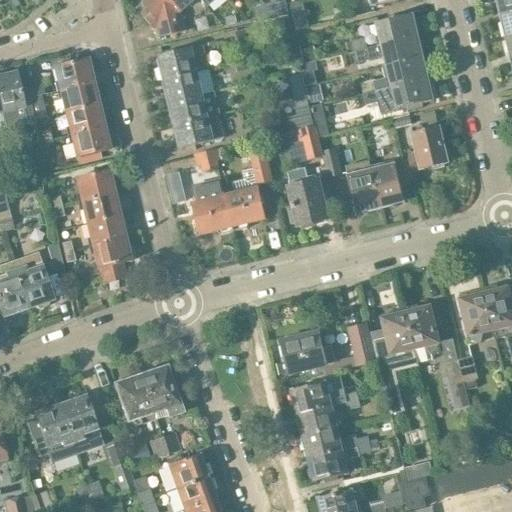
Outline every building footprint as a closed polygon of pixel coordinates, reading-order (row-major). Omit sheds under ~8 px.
[(181,13),(196,0),(146,0),(142,4),(151,15),(146,19),(155,30),(156,29),(158,38),(185,32),(181,13)] [(270,0),(272,5),(264,7),(274,19),(287,16),(288,16),(286,4),(284,0),(270,0)] [(511,0),(496,0),(496,1),(497,6),(500,8),(502,18),(511,15),(511,0)] [(308,28),(302,5),(290,7),(296,31),(308,28)] [(264,7),(256,9),(258,19),(259,23),(274,19),(264,7)] [(219,23),(225,18),(217,8),(211,13),(219,23)] [(503,22),(502,25),(503,30),(505,31),(507,39),(511,37),(511,15),(502,18),(503,22)] [(378,48),(416,38),(414,29),(416,26),(415,21),(412,20),(411,16),(378,24),(381,38),(376,39),(378,48)] [(238,46),(263,40),(260,28),(235,34),(238,46)] [(416,38),(378,48),(366,51),(368,59),(385,55),(388,67),(421,59),(420,52),(421,50),(420,45),(418,43),(416,38)] [(354,54),(366,51),(364,40),(351,43),(354,54)] [(312,46),(300,48),(303,63),(315,61),(312,46)] [(164,83),(208,72),(207,71),(209,70),(204,48),(192,51),(192,50),(161,57),(162,62),(159,62),(164,83)] [(366,51),(354,54),(356,63),(369,60),(366,51)] [(388,90),(426,80),(425,75),(427,72),(426,68),(423,66),(421,59),(388,67),(383,69),(386,80),(374,83),(376,93),(388,90)] [(58,91),(92,83),(87,60),(52,69),(58,91)] [(243,64),(229,67),(230,72),(244,69),(243,64)] [(169,105),(213,95),(208,72),(164,83),(169,105)] [(19,90),(15,74),(0,77),(0,112),(0,114),(1,114),(5,132),(7,132),(6,130),(25,125),(25,127),(26,127),(35,125),(26,89),(19,90)] [(293,100),(306,97),(301,78),(289,81),(293,100)] [(376,93),(379,103),(378,103),(381,114),(398,111),(398,110),(432,102),(431,98),(432,96),(431,91),(429,89),(426,80),(388,90),(376,93)] [(364,96),(376,93),(374,82),(361,85),(364,96)] [(63,113),(98,105),(92,83),(58,91),(63,113)] [(29,88),(31,98),(40,96),(37,86),(29,88)] [(319,86),(306,89),(310,104),(322,102),(319,86)] [(174,127),(219,117),(219,116),(218,116),(213,95),(169,105),(174,127)] [(34,108),(42,106),(40,96),(31,98),(34,108)] [(289,132),(313,126),(306,97),(293,100),(291,102),(293,110),(295,110),(296,116),(287,119),(289,132)] [(69,136),(103,128),(98,105),(63,113),(69,136)] [(393,120),(395,129),(411,125),(409,116),(393,120)] [(219,117),(174,127),(178,143),(181,143),(183,148),(224,138),(219,117)] [(328,122),(314,125),(314,128),(317,138),(332,135),(328,122)] [(403,163),(415,175),(421,169),(421,170),(431,168),(432,170),(444,167),(443,165),(446,164),(441,145),(440,141),(442,141),(440,130),(437,131),(436,128),(422,131),(421,127),(411,129),(416,150),(403,162),(403,163)] [(103,128),(69,136),(75,160),(109,151),(103,128)] [(314,129),(300,132),(307,160),(321,157),(314,129)] [(42,142),(51,140),(49,131),(40,133),(42,142)] [(51,140),(42,142),(45,153),(53,151),(51,140)] [(202,174),(219,170),(217,161),(223,160),(220,149),(193,156),(196,167),(200,166),(202,174)] [(271,183),(267,164),(264,152),(250,155),(257,186),(271,183)] [(42,162),(28,165),(30,173),(44,171),(42,162)] [(369,162),(346,168),(347,173),(356,214),(367,212),(369,211),(369,213),(380,210),(370,167),(369,162)] [(394,162),(370,167),(380,210),(393,207),(393,206),(403,203),(400,189),(415,175),(403,163),(403,162),(395,169),(394,162)] [(80,203),(114,195),(109,173),(75,181),(80,203)] [(291,184),(288,184),(295,209),(288,210),(292,224),(298,223),(299,227),(302,226),(302,229),(315,226),(314,223),(326,220),(316,178),(302,181),(301,179),(291,181),(291,184)] [(222,182),(195,189),(198,204),(194,205),(202,235),(220,231),(223,235),(234,233),(226,198),(222,182)] [(0,216),(8,214),(0,184),(0,216)] [(226,198),(234,233),(248,229),(250,224),(264,221),(257,190),(226,198)] [(85,225),(116,217),(114,206),(116,205),(114,195),(80,203),(85,225)] [(52,210),(61,208),(59,197),(49,200),(52,210)] [(61,208),(52,210),(54,220),(64,217),(61,208)] [(0,216),(0,232),(0,234),(12,231),(8,214),(0,216)] [(90,247),(124,239),(122,232),(120,233),(116,217),(85,225),(90,247)] [(124,239),(90,247),(95,270),(98,270),(101,284),(124,279),(121,265),(130,263),(124,239)] [(63,254),(72,252),(69,242),(60,244),(63,254)] [(57,246),(47,249),(54,272),(62,269),(57,246)] [(72,252),(63,254),(65,264),(74,262),(72,252)] [(36,255),(11,264),(13,271),(27,310),(30,309),(30,310),(53,302),(40,267),(36,255)] [(11,264),(0,267),(0,313),(2,320),(25,312),(24,311),(27,310),(13,271),(11,264)] [(511,314),(506,289),(484,294),(493,331),(495,341),(507,338),(511,360),(511,314)] [(482,333),(493,331),(484,294),(460,300),(468,336),(469,336),(472,346),(479,345),(482,333)] [(440,354),(428,307),(405,313),(417,364),(432,361),(431,356),(440,354)] [(417,364),(405,313),(382,318),(393,365),(401,364),(402,368),(417,364)] [(358,365),(367,363),(373,362),(367,333),(352,337),(358,365)] [(325,366),(318,335),(296,341),(295,337),(277,341),(280,353),(283,352),(288,374),(307,370),(309,378),(324,375),(322,366),(325,366)] [(458,361),(464,383),(477,380),(472,358),(458,361)] [(450,386),(464,383),(458,361),(445,364),(450,386)] [(139,375),(155,420),(179,412),(164,370),(157,373),(155,369),(139,375)] [(154,420),(155,420),(139,375),(122,381),(123,385),(115,388),(130,428),(141,424),(138,416),(151,411),(154,420)] [(295,415),(358,400),(356,393),(345,396),(340,377),(323,381),(324,385),(290,393),(295,415)] [(387,405),(401,402),(395,377),(381,380),(387,405)] [(59,407),(72,446),(76,456),(101,447),(83,399),(82,399),(81,396),(60,404),(61,407),(59,407)] [(301,439),(336,430),(331,408),(345,404),(347,411),(360,408),(358,400),(295,415),(301,439)] [(36,421),(26,424),(39,459),(47,456),(50,465),(76,456),(72,446),(59,407),(56,408),(55,405),(37,412),(38,415),(34,416),(36,421)] [(306,460),(370,445),(368,438),(356,440),(356,438),(339,442),(336,430),(301,439),(306,460)] [(162,439),(167,455),(179,451),(174,435),(162,439)] [(154,460),(167,455),(162,439),(148,444),(154,460)] [(370,445),(306,460),(312,483),(347,475),(344,462),(359,459),(358,456),(378,451),(376,446),(370,447),(370,445)] [(145,449),(126,457),(131,469),(150,461),(145,449)] [(176,491),(207,479),(199,456),(182,462),(180,457),(165,462),(176,491)] [(486,489),(510,483),(504,459),(480,465),(486,489)] [(121,495),(135,490),(125,464),(112,468),(121,495)] [(475,492),(486,489),(480,465),(468,467),(475,492)] [(418,467),(406,470),(408,482),(421,479),(418,467)] [(462,495),(475,492),(468,467),(456,470),(462,495)] [(451,497),(462,495),(456,470),(445,473),(451,497)] [(438,500),(451,497),(445,473),(433,476),(438,500)] [(186,511),(215,501),(207,479),(176,491),(183,511),(181,511),(186,511)] [(408,482),(406,483),(407,483),(401,485),(408,511),(425,507),(423,499),(430,497),(425,479),(423,479),(421,479),(408,482)] [(97,483),(87,486),(92,502),(103,498),(97,483)] [(87,486),(75,490),(81,506),(92,502),(87,486)] [(42,511),(59,511),(52,491),(37,496),(42,511)] [(140,504),(151,500),(148,491),(137,495),(140,504)] [(318,511),(356,511),(352,493),(316,501),(318,511)] [(383,501),(369,504),(370,511),(371,511),(385,509),(402,504),(399,493),(382,497),(383,501)] [(4,511),(32,511),(29,498),(21,500),(21,499),(3,503),(4,511)] [(151,500),(140,504),(142,511),(155,511),(154,507),(151,500)] [(218,511),(215,501),(186,511),(218,511)]
